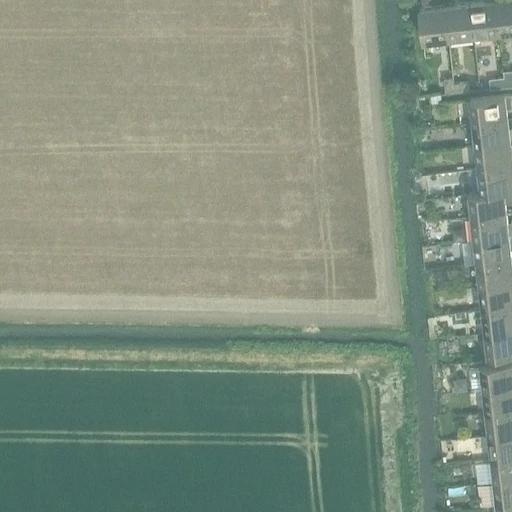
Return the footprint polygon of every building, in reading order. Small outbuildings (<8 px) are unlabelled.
[(487,0),(470,2),(474,35),(499,32),(495,0),(487,0)] [(511,0),(495,0),(499,32),(511,30),(511,0)] [(449,37),(474,35),(470,2),(445,5),(449,37)] [(423,40),(449,37),(445,5),(419,8),(423,40)] [(446,93),(455,92),(454,83),(453,77),(444,78),(446,93)] [(504,77),(490,79),(491,88),(505,86),(504,77)] [(454,83),(455,92),(470,91),(468,81),(454,83)] [(511,92),(470,98),(473,122),(508,118),(507,108),(511,107),(511,92)] [(473,122),(475,145),(511,140),(511,126),(509,127),(508,118),(473,122)] [(511,140),(475,145),(478,168),(511,163),(511,140)] [(480,191),(469,192),(511,187),(511,163),(478,168),(480,191)] [(511,187),(469,192),(471,216),(507,212),(506,203),(511,201),(511,187)] [(471,216),(474,239),(511,234),(511,221),(508,222),(507,212),(471,216)] [(511,234),(474,239),(477,263),(511,258),(511,257),(511,249),(511,248),(511,234)] [(511,258),(477,263),(479,286),(511,281),(511,258)] [(511,281),(479,286),(482,309),(511,305),(511,281)] [(511,305),(482,309),(485,332),(511,328),(511,305)] [(511,328),(485,332),(487,356),(511,352),(511,328)] [(477,377),(476,356),(467,356),(468,378),(477,377)] [(511,361),(481,365),(483,388),(511,384),(511,361)] [(462,378),(454,379),(455,391),(468,390),(467,382),(462,378)] [(511,384),(483,388),(486,412),(511,408),(511,384)] [(511,408),(486,412),(489,435),(511,431),(511,408)] [(448,429),(447,442),(464,443),(465,430),(448,429)] [(511,431),(489,435),(491,459),(511,456),(511,431)] [(472,471),(487,471),(486,450),(471,451),(472,471)] [(511,456),(491,459),(494,481),(511,478),(511,456)] [(474,494),(489,494),(488,473),(473,473),(474,494)] [(442,477),(443,490),(457,489),(456,476),(442,477)] [(511,478),(494,481),(496,504),(511,502),(511,478)] [(511,511),(511,502),(496,504),(497,511),(511,511)]
